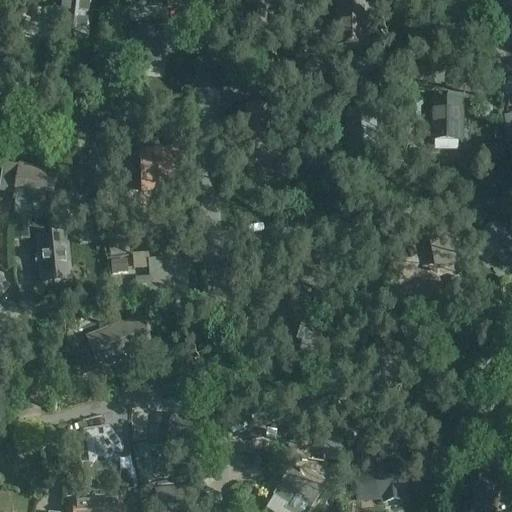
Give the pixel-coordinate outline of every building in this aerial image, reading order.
[(93,3),(68,0),(59,0),(55,37),(88,41),(93,3)] [(266,24),(268,9),(288,12),(289,8),(305,10),(306,0),(248,0),(247,5),(252,6),(249,22),(266,24)] [(461,15),(458,0),(410,0),(413,10),(433,6),(432,2),(437,1),(438,6),(443,5),(444,18),(461,15)] [(511,0),(498,0),(504,31),(511,29),(511,0)] [(337,3),(337,47),(367,47),(367,4),(337,3)] [(162,65),(163,55),(164,49),(176,50),(178,33),(138,28),(134,61),(162,65)] [(432,117),(431,144),(435,144),(435,152),(459,152),(459,143),(461,143),(462,102),(432,102),(432,117)] [(268,144),(267,108),(246,109),(246,128),(251,128),(251,145),(268,144)] [(375,120),(365,121),(344,123),(345,141),(349,141),(351,157),(351,166),(378,164),(375,120)] [(142,151),(142,192),(170,192),(170,151),(142,151)] [(14,194),(12,201),(14,201),(15,201),(16,201),(32,204),(33,204),(43,206),(45,195),(53,196),(57,173),(19,168),(18,173),(14,194)] [(0,216),(8,218),(9,205),(0,204),(0,216)] [(511,265),(511,242),(503,233),(495,226),(472,250),(486,263),(492,256),(502,265),(504,262),(511,267),(511,265)] [(73,283),(69,234),(36,236),(37,257),(35,257),(36,266),(39,266),(41,286),(73,283)] [(460,264),(456,245),(443,247),(447,267),(460,264)] [(296,285),(327,294),(335,263),(305,255),(296,285)] [(150,279),(135,280),(137,303),(151,303),(183,300),(179,260),(149,262),(149,270),(150,279)] [(113,276),(127,275),(125,261),(112,262),(113,276)] [(439,281),(399,281),(399,313),(439,313),(439,281)] [(363,322),(375,316),(366,301),(355,307),(363,322)] [(138,334),(133,324),(96,339),(99,349),(92,352),(96,363),(104,360),(107,368),(145,354),(142,346),(149,343),(145,332),(138,334)] [(306,328),(298,358),(330,367),(337,336),(306,328)] [(377,343),(367,382),(395,389),(404,350),(377,343)] [(506,458),(511,443),(511,398),(510,397),(499,425),(496,424),(494,428),(497,430),(488,451),(506,458)] [(329,404),(298,406),(299,437),(331,436),(329,404)] [(200,423),(180,420),(163,418),(162,425),(157,425),(156,429),(161,430),(158,447),(174,450),(175,444),(196,447),(200,423)] [(114,473),(124,450),(109,430),(84,432),(81,439),(75,440),(78,471),(86,471),(90,475),(114,473)] [(493,511),(505,470),(479,463),(465,511),(493,511)] [(291,475),(276,498),(289,506),(285,511),(286,511),(309,511),(311,510),(321,495),(322,493),(319,491),(324,483),(304,470),(298,480),(291,475)] [(379,478),(354,481),(357,503),(381,501),(382,504),(405,501),(402,471),(379,473),(379,478)] [(121,511),(121,503),(137,502),(136,487),(114,488),(115,500),(72,503),(72,511),(121,511)] [(196,511),(195,492),(158,494),(159,511),(196,511)]
